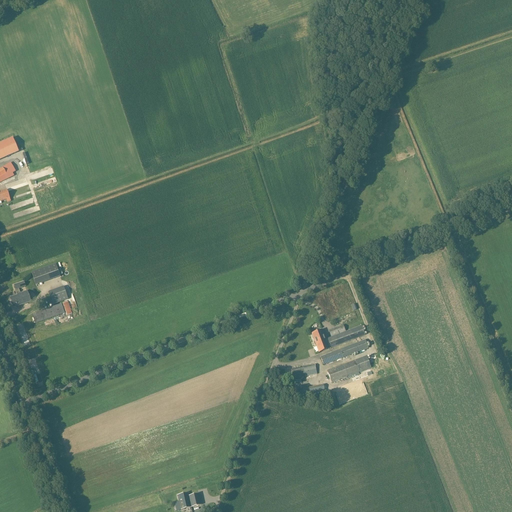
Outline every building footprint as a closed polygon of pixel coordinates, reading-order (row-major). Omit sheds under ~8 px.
[(12,138),(0,143),(0,159),(18,151),(12,138)] [(8,176),(16,172),(10,163),(0,169),(0,182),(9,178),(8,176)] [(0,201),(6,200),(7,203),(11,202),(10,199),(7,191),(7,190),(0,192),(0,201)] [(21,294),(19,289),(26,287),(24,282),(13,285),(15,290),(17,295),(10,298),(13,308),(31,302),(27,292),(21,294)] [(63,287),(49,292),(53,305),(68,300),(63,287)] [(67,316),(72,314),(68,302),(63,304),(67,316)] [(35,324),(65,313),(61,304),(32,315),(35,324)] [(327,339),(325,340),(322,330),(311,334),(319,353),(329,349),(330,348),(331,348),(365,335),(361,326),(327,339)] [(323,365),(368,348),(365,340),(320,357),(323,365)] [(368,360),(367,356),(355,360),(327,371),(331,383),(359,372),(371,367),(370,364),(374,362),(373,358),(368,360)] [(315,365),(291,370),(293,380),(317,374),(315,365)] [(345,391),(336,395),(339,404),(349,401),(345,391)] [(199,494),(188,496),(188,494),(178,496),(181,510),(201,505),(199,494)]
